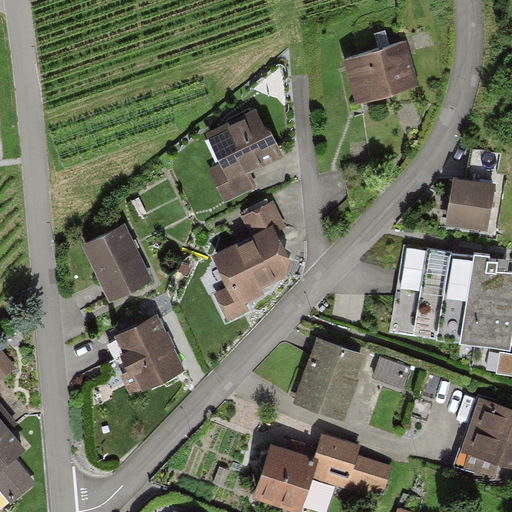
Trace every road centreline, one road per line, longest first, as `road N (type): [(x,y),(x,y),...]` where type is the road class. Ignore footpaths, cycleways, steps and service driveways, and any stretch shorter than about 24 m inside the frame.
road 1 (residential): [(468,0),(459,101),(430,161),(125,486),(92,508),(64,510)]
road 2 (residential): [(64,510),(16,0)]
